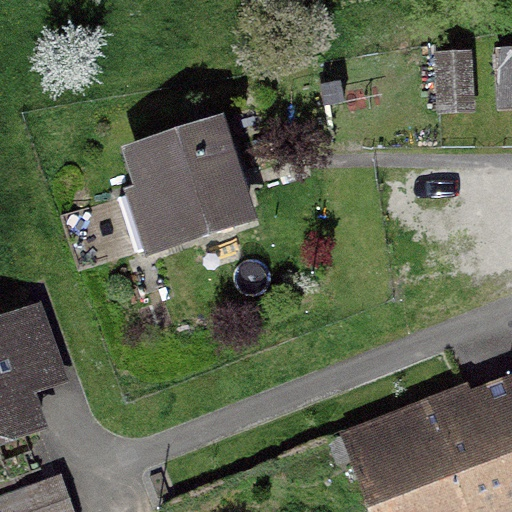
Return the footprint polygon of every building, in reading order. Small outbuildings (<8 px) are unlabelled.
[(497,112),(511,110),(511,53),(494,55),(497,112)] [(436,114),(467,113),(464,56),(433,57),(436,114)] [(164,245),(241,220),(211,128),(128,155),(140,194),(147,191),(164,245)] [(7,399),(54,382),(30,314),(0,324),(0,441),(20,434),(7,399)] [(362,405),(437,376),(430,357),(355,387),(362,405)] [(504,511),(511,509),(511,380),(466,399),(462,388),(338,437),(365,511),(504,511)] [(64,511),(53,481),(0,499),(0,511),(64,511)]
